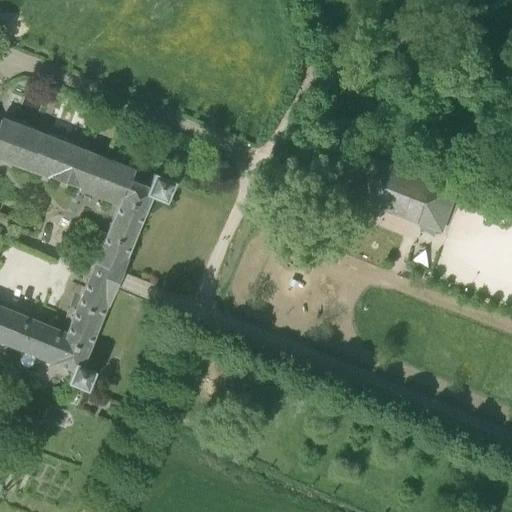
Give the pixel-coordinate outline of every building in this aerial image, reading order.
[(0,157),(77,187),(92,153),(4,118),(0,128),(0,157)] [(92,153),(77,187),(119,203),(94,262),(121,273),(128,256),(126,256),(151,197),(165,202),(173,181),(154,173),(148,186),(132,180),(135,171),(92,153)] [(443,233),(459,192),(376,159),(359,202),(443,233)] [(114,290),(121,273),(94,262),(65,333),(49,326),(38,356),(72,370),(67,382),(87,390),(95,370),(82,365),(107,304),(108,304),(114,290)] [(0,340),(21,349),(38,356),(49,326),(36,321),(0,306),(0,340)]
